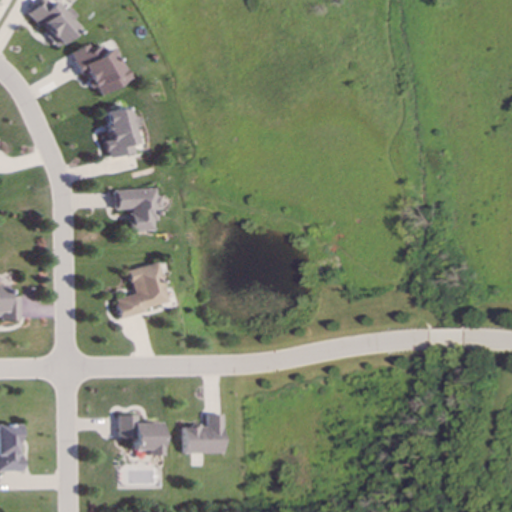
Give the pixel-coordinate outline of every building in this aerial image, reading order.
[(37,0),(23,14),(55,47),(75,29),(63,16),(62,17),(45,0),(37,0)] [(123,82),(103,42),(86,50),(84,45),(66,53),(77,76),(83,73),(94,96),(123,82)] [(104,158),(129,153),(128,145),(132,144),(129,128),(135,127),(133,116),(126,118),(124,108),(100,112),(105,140),(101,141),(104,158)] [(150,231),(149,221),(153,221),(153,208),(157,208),(156,197),(152,197),(152,189),(111,190),(111,210),(126,210),(127,232),(150,231)] [(123,270),(129,295),(110,299),(115,319),(142,312),(141,308),(163,302),(154,263),(123,270)] [(0,317),(15,318),(15,296),(2,296),(2,285),(0,285),(0,317)] [(155,423),(132,423),(132,415),(113,415),(114,440),(127,439),(127,451),(143,451),(143,456),(156,456),(155,423)] [(218,415),(201,415),(201,426),(178,426),(178,453),(217,454),(218,415)] [(14,425),(0,424),(0,471),(18,471),(18,453),(14,453),(14,425)]
